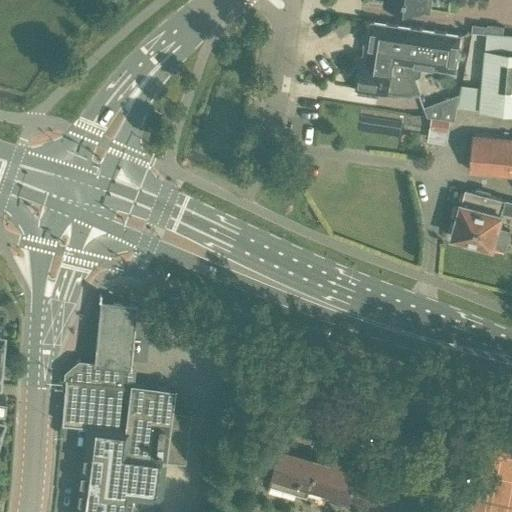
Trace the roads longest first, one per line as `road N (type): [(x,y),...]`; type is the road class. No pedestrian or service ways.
road 1 (primary): [(94,223),(384,336),(511,371)]
road 2 (primary): [(511,345),(337,285),(107,185)]
road 3 (tertiary): [(221,0),(116,84),(92,113),(67,172)]
road 4 (tertiary): [(107,185),(165,71),(228,0)]
road 5 (tertiary): [(29,511),(40,354)]
road 6 (tertiary): [(56,205),(37,293),(40,354)]
road 7 (unclassified): [(277,0),(281,49),(270,142)]
road 8 (tertiary): [(40,354),(94,223)]
